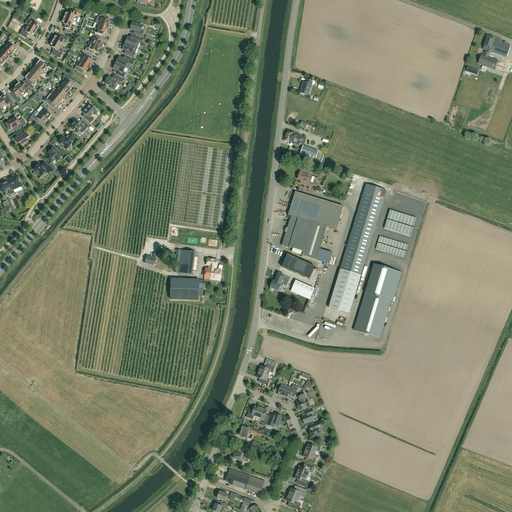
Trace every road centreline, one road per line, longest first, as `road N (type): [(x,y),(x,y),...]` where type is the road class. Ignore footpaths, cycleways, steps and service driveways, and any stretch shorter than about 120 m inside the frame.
road 1 (tertiary): [(236,387),(255,322),(296,0)]
road 2 (unclassified): [(263,0),(231,255)]
road 3 (secondary): [(130,119),(0,271)]
road 4 (residential): [(264,504),(279,498),(302,438),(289,408),(236,387)]
road 5 (secondary): [(191,0),(174,61),(130,119)]
